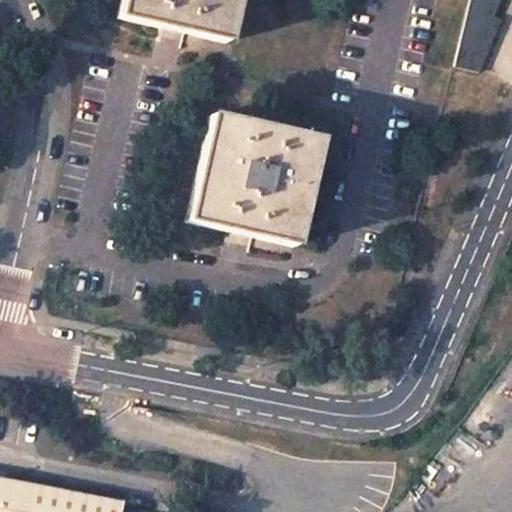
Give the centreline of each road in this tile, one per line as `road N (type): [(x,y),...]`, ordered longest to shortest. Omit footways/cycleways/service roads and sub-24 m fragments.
road 1 (unclassified): [(0,349),(318,415),(378,413),(410,390),(511,162)]
road 2 (residential): [(389,0),(331,263),(313,279),(281,289),(13,234)]
road 3 (residential): [(13,234),(35,138),(35,90),(7,0)]
